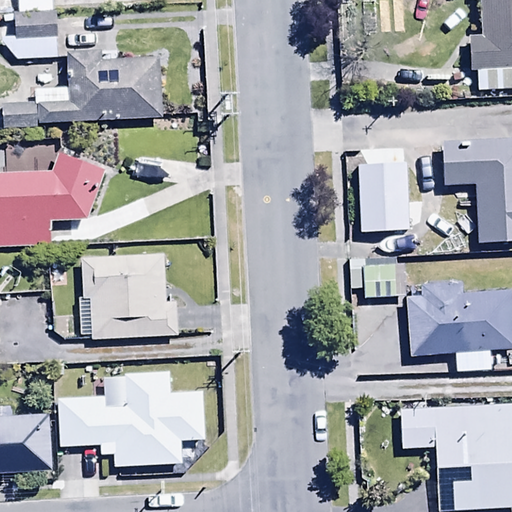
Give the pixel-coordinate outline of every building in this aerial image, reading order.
[(50,0),(17,0),(18,19),(1,19),(1,45),(15,64),(55,63),(56,18),(50,18),(50,0)] [(511,0),(481,0),(482,42),(468,42),(468,76),(476,76),(476,95),(511,94),(511,0)] [(1,110),(2,132),(164,122),(160,61),(116,64),(115,54),(66,57),(68,93),(33,96),(34,108),(1,110)] [(476,191),(477,248),(511,247),(511,145),(442,147),(443,191),(476,191)] [(0,180),(0,252),(50,251),(50,226),(85,225),(105,175),(59,159),(53,177),(0,180)] [(409,362),(511,356),(511,294),(462,297),(462,285),(420,288),(421,302),(406,303),(409,362)] [(113,459),(113,471),(181,469),(181,446),(204,446),(203,397),(170,398),(169,377),(124,379),(125,410),(105,411),(104,402),(57,403),(59,452),(100,451),(100,460),(113,459)] [(434,454),(435,511),(511,511),(511,409),(431,412),(430,402),(412,403),(412,414),(401,415),(402,455),(434,454)] [(0,479),(52,478),(50,420),(11,421),(11,411),(0,411),(0,479)]
